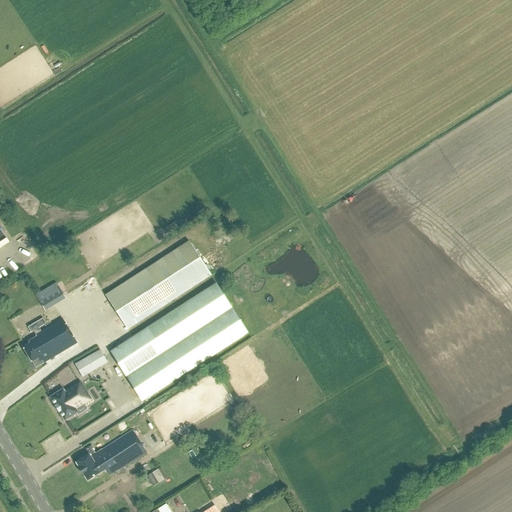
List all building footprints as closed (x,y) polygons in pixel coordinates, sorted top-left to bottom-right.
[(127,331),(211,276),(189,242),(105,296),(127,331)] [(142,403),(248,334),(217,284),(110,353),(142,403)] [(46,311),(66,298),(58,286),(38,298),(46,311)] [(30,344),(22,349),(32,364),(33,364),(36,369),(77,344),(63,320),(41,333),(38,329),(47,324),(44,319),(28,328),(32,333),(34,332),(36,336),(37,338),(29,343),(30,344)] [(82,378),(88,375),(107,364),(100,351),(75,365),(82,378)] [(63,390),(51,398),(56,407),(59,413),(60,412),(65,421),(77,413),(75,410),(90,400),(80,384),(65,394),(63,390)] [(93,463),(81,471),(88,482),(106,471),(109,476),(118,471),(119,471),(147,453),(133,431),(102,451),(102,450),(96,454),(91,447),(85,450),(88,455),(93,463)] [(76,464),(81,471),(93,463),(88,455),(76,464)] [(162,468),(154,473),(161,483),(169,478),(162,468)] [(153,486),(158,483),(152,472),(147,476),(153,486)]
